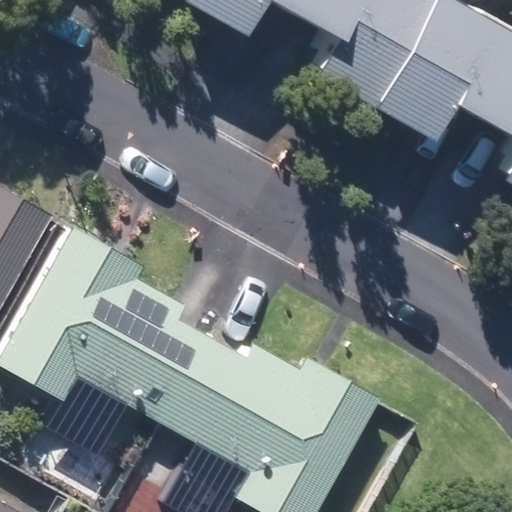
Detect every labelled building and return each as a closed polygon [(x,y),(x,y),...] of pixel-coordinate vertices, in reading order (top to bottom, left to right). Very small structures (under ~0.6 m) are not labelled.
[(354,100),(413,0),(178,0),(228,28),(244,0),(255,0),(319,36),(300,69),(354,100)] [(511,38),(444,0),(413,0),(354,100),(407,130),(429,92),(507,136),(485,175),(511,189),(511,38)] [(0,285),(41,209),(0,187),(0,285)] [(208,305),(56,222),(0,324),(0,373),(254,511),(306,511),(371,393),(208,305)] [(0,511),(19,511),(0,501),(0,511)]
